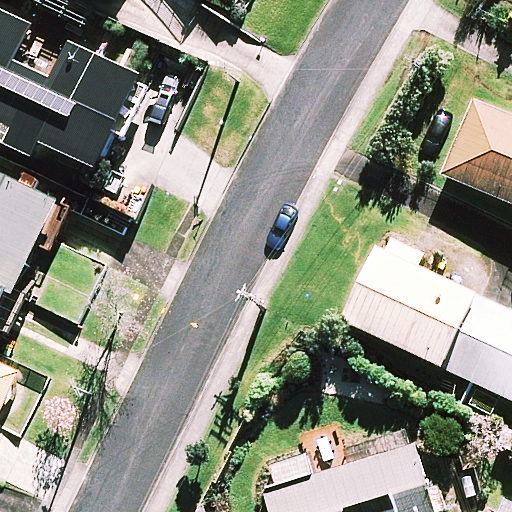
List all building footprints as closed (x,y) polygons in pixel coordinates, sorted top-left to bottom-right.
[(105,178),(149,84),(72,48),(55,85),(17,68),(35,30),(0,13),(0,145),(47,167),(53,154),(105,178)] [(511,119),(479,106),(447,180),(511,207),(511,119)] [(62,207),(0,176),(0,316),(8,321),(62,207)] [(425,258),(387,240),(347,325),(511,402),(511,314),(419,271),(425,258)] [(0,423),(23,379),(0,366),(0,423)] [(269,469),(277,494),(269,497),(274,511),(437,511),(417,449),(317,481),(309,456),(269,469)]
